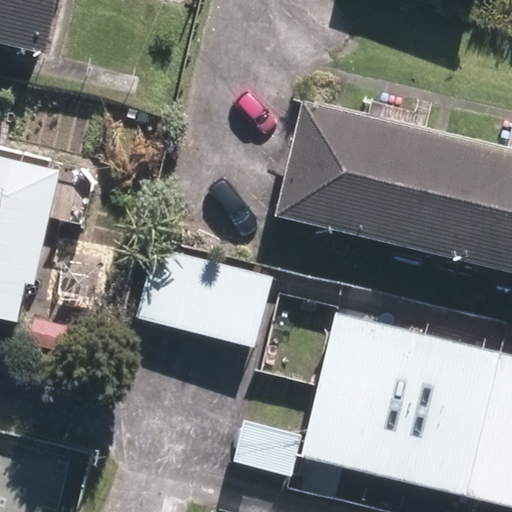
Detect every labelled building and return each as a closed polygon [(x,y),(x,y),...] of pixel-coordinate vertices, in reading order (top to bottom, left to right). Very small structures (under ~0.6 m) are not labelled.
[(0,0),(0,37),(50,49),(61,0),(0,0)] [(511,143),(305,95),(278,213),(511,267),(511,143)] [(0,311),(21,317),(30,277),(39,279),(64,164),(0,148),(0,311)] [(258,339),(274,269),(152,241),(136,310),(258,339)] [(511,351),(333,310),(301,452),(511,501),(511,351)] [(232,455),(291,469),(302,425),(242,411),(232,455)] [(25,450),(0,443),(0,488),(13,493),(25,450)]
